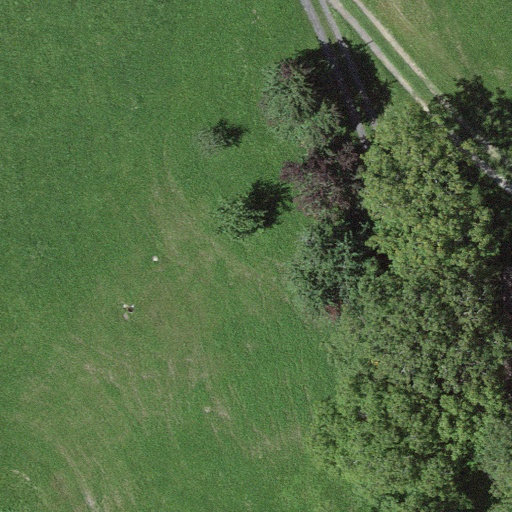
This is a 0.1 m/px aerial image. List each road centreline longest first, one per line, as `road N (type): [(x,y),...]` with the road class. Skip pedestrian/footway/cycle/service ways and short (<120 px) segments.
road 1 (track): [(308,0),(470,404),(498,448),(511,455)]
road 2 (track): [(339,0),(406,81),(511,172)]
